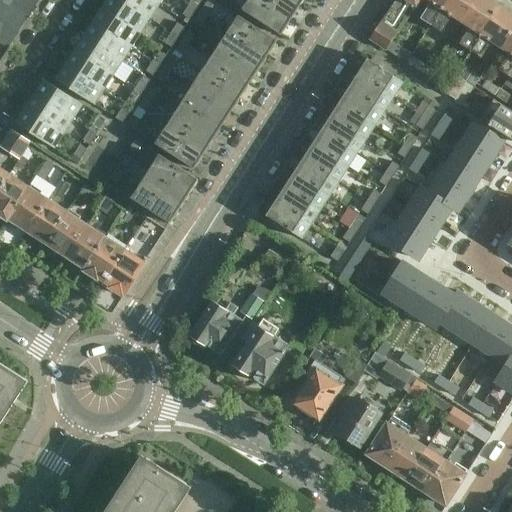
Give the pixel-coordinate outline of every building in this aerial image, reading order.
[(1,0),(0,0),(0,23),(16,34),(28,16),(1,0)] [(1,0),(28,16),(34,6),(38,0),(1,0)] [(140,34),(149,20),(118,0),(105,0),(102,4),(101,8),(101,9),(140,34)] [(118,0),(149,20),(158,6),(148,0),(118,0)] [(191,0),(188,5),(195,10),(202,0),(201,0),(191,0)] [(290,21),(257,0),(247,0),(241,11),(280,36),(281,35),(284,32),(288,25),(289,22),(290,21)] [(288,0),(257,0),(290,21),(290,20),(293,18),(297,11),(298,8),(299,7),(288,0)] [(394,0),(391,6),(381,22),(397,33),(418,0),(394,0)] [(445,0),(424,0),(429,3),(419,19),(430,26),(445,0)] [(473,0),(445,0),(430,26),(440,33),(450,17),(460,23),(473,0)] [(498,7),(487,0),(473,0),(460,23),(468,28),(458,45),(470,52),(498,7)] [(199,13),(207,17),(213,7),(206,3),(199,13)] [(195,10),(188,5),(182,16),(189,20),(195,10)] [(511,27),(511,15),(498,7),(470,52),(480,59),(490,44),(499,49),(511,27)] [(131,48),(140,34),(101,9),(100,9),(97,12),(93,18),(92,22),(91,23),(131,48)] [(207,17),(199,13),(193,23),(200,28),(207,17)] [(228,31),(267,56),(270,53),(274,47),(275,43),(276,42),(237,16),(228,31)] [(386,51),(391,43),(397,33),(381,22),(369,40),(386,51)] [(0,48),(5,51),(5,50),(16,34),(0,23),(0,48)] [(121,62),(131,48),(91,23),(91,24),(88,26),(84,32),(83,36),(82,37),(121,62)] [(170,34),(177,38),(184,28),(176,24),(170,34)] [(511,70),(511,27),(499,49),(507,55),(497,71),(508,78),(511,70)] [(181,41),(188,46),(195,35),(188,31),(181,41)] [(228,31),(219,45),(258,70),(261,67),(265,61),(266,57),(267,56),(228,31)] [(177,38),(170,34),(163,44),(171,48),(177,38)] [(112,76),(121,62),(82,37),(82,38),(79,40),(75,47),(74,50),(73,51),(112,76)] [(188,46),(181,41),(174,51),(182,56),(188,46)] [(391,43),(386,51),(405,64),(410,55),(391,43)] [(219,45),(209,59),(248,85),(249,84),(252,81),(256,75),(257,71),(258,70),(219,45)] [(103,90),(112,76),(73,51),(73,52),(70,54),(66,61),(64,64),(64,65),(103,90)] [(152,62),(159,66),(165,56),(158,52),(152,62)] [(410,57),(405,64),(426,78),(431,71),(410,57)] [(163,69),(170,74),(177,64),(169,59),(163,69)] [(209,59),(200,73),(239,99),(240,98),(243,95),(247,89),(248,85),(209,59)] [(357,74),(393,98),(403,83),(367,60),(366,61),(363,64),(359,70),(358,74),(357,74)] [(159,66),(152,62),(145,72),(152,77),(159,66)] [(103,90),(64,65),(64,66),(61,69),(57,75),(55,78),(54,80),(93,105),(103,90)] [(460,67),(454,75),(473,87),(478,79),(460,67)] [(170,74),(163,69),(156,79),(163,84),(170,74)] [(442,72),(439,76),(431,71),(426,78),(444,89),(451,78),(442,72)] [(200,73),(191,87),(230,113),(231,112),(233,109),(237,103),(239,99),(200,73)] [(384,112),(393,98),(357,74),(357,75),(354,78),(350,84),(349,88),(348,89),(384,112)] [(457,95),(460,91),(481,105),(487,96),(473,87),(454,75),(443,93),(453,100),(451,102),(466,112),(471,103),(457,95)] [(33,95),(72,120),(82,105),(43,80),(42,81),(39,84),(35,90),(34,94),(33,95)] [(133,90),(141,95),(147,84),(140,80),(133,90)] [(485,81),(480,88),(495,98),(500,90),(485,81)] [(145,97),(152,102),(158,92),(151,87),(145,97)] [(191,87),(182,101),(221,127),(221,126),(224,123),(228,117),(230,113),(191,87)] [(375,126),(384,112),(348,89),(345,92),(341,98),(339,102),(339,103),(375,126)] [(141,95),(133,90),(127,100),(134,105),(141,95)] [(511,97),(500,90),(495,98),(511,108),(511,97)] [(63,134),(67,129),(72,120),(33,95),(33,96),(30,98),(26,104),(24,108),(24,109),(55,129),(63,134)] [(152,102),(145,97),(138,107),(145,112),(152,102)] [(173,115),(212,141),(212,140),(215,137),(219,131),(221,127),(182,101),(173,115)] [(511,141),(511,113),(493,101),(480,121),(511,141)] [(366,140),(373,129),(375,126),(339,103),(339,104),(336,106),(332,112),(330,116),(330,117),(366,140)] [(421,116),(429,121),(435,111),(428,106),(421,116)] [(63,134),(55,129),(24,109),(24,110),(21,112),(17,119),(15,122),(14,124),(53,149),(63,134)] [(122,123),(128,113),(121,109),(115,119),(122,123)] [(173,115),(164,130),(203,155),(203,154),(206,151),(210,145),(211,142),(212,141),(173,115)] [(99,131),(100,129),(106,120),(98,116),(92,126),(99,131)] [(126,126),(133,131),(140,121),(132,116),(126,126)] [(415,126),(422,131),(429,121),(421,116),(415,126)] [(444,116),(437,126),(444,130),(450,120),(444,116)] [(357,154),(366,140),(330,117),(329,118),(327,120),(323,126),(321,130),(321,131),(357,154)] [(472,123),(461,140),(492,160),(503,143),(472,123)] [(431,137),(437,141),(444,130),(437,126),(430,136),(431,137)] [(10,130),(0,145),(0,148),(19,160),(21,156),(30,143),(10,130)] [(154,144),(192,169),(193,170),(194,168),(197,166),(201,159),(202,156),(203,155),(164,130),(154,144)] [(89,146),(96,135),(89,131),(82,141),(89,146)] [(348,168),(357,154),(321,131),(320,132),(317,134),(313,141),(312,144),(312,145),(348,168)] [(403,144),(410,149),(417,139),(410,134),(403,144)] [(135,140),(128,150),(136,155),(142,145),(135,140)] [(461,140),(450,157),(481,177),(492,160),(461,140)] [(410,149),(403,144),(397,154),(404,159),(410,149)] [(80,160),(87,150),(79,145),(73,155),(80,160)] [(338,182),(348,168),(312,145),(311,146),(308,149),(304,155),(303,158),(302,159),(338,182)] [(422,150),(415,160),(422,165),(429,154),(422,150)] [(125,155),(119,165),(126,170),(133,160),(125,155)] [(149,170),(188,195),(191,192),(195,186),(197,182),(198,181),(158,155),(149,170)] [(19,160),(15,166),(23,172),(30,162),(21,156),(19,160)] [(450,157),(439,174),(470,194),(481,177),(450,157)] [(329,196),(338,182),(302,159),(302,160),(299,163),(295,169),(294,173),(293,173),(329,196)] [(415,160),(408,170),(415,175),(422,165),(415,160)] [(46,161),(28,188),(7,221),(7,222),(8,220),(27,232),(47,201),(52,193),(41,186),(54,167),(46,161)] [(385,172),(392,177),(399,167),(391,162),(385,172)] [(116,169),(110,179),(117,184),(123,174),(116,169)] [(0,189),(9,176),(0,170),(0,189)] [(149,170),(140,184),(179,209),(182,206),(186,200),(188,196),(188,195),(149,170)] [(392,177),(385,172),(378,183),(385,187),(392,177)] [(320,211),(329,196),(293,173),(293,174),(290,177),(286,183),(285,187),(284,187),(320,211)] [(428,192),(452,208),(451,209),(458,213),(470,194),(439,174),(428,192)] [(28,188),(9,176),(0,189),(0,216),(7,221),(28,188)] [(60,181),(52,193),(61,199),(68,187),(60,181)] [(97,192),(85,184),(78,195),(90,203),(97,192)] [(179,209),(140,184),(130,199),(169,224),(170,223),(173,220),(177,214),(178,210),(179,209)] [(311,225),(320,211),(284,187),(284,188),(281,191),(277,197),(276,201),(275,202),(311,225)] [(421,187),(410,205),(440,225),(451,209),(452,208),(428,192),(421,187)] [(367,201),(374,205),(380,195),(373,190),(367,201)] [(105,218),(113,204),(103,198),(95,212),(105,218)] [(27,232),(46,244),(66,213),(47,201),(27,232)] [(374,205),(367,201),(360,211),(367,215),(374,205)] [(311,225),(275,202),(272,205),(268,211),(266,215),(266,216),(301,240),(311,225)] [(410,205),(398,222),(429,242),(440,225),(410,205)] [(124,211),(119,218),(124,222),(124,221),(129,214),(124,211)] [(46,244),(65,257),(86,226),(66,213),(46,244)] [(348,229),(355,233),(362,223),(355,219),(348,229)] [(398,222),(387,240),(418,260),(429,242),(398,222)] [(105,238),(86,226),(65,257),(84,269),(83,271),(84,271),(105,238)] [(355,233),(348,229),(342,239),(349,244),(355,233)] [(84,271),(103,284),(124,251),(105,238),(84,271)] [(364,238),(358,248),(365,253),(372,243),(364,238)] [(330,258),(337,262),(343,252),(336,247),(330,258)] [(358,248),(351,259),(358,264),(365,253),(358,248)] [(285,261),(267,249),(261,259),(279,271),(285,261)] [(144,264),(124,251),(103,284),(122,297),(144,264)] [(234,286),(246,266),(231,257),(219,277),(234,286)] [(351,259),(344,270),(351,274),(358,264),(351,259)] [(403,263),(383,294),(401,306),(421,275),(403,263)] [(344,270),(338,278),(346,283),(351,274),(344,270)] [(421,275),(401,306),(418,317),(438,286),(421,275)] [(438,286),(418,317),(436,329),(439,324),(438,323),(455,297),(454,297),(438,286)] [(346,292),(332,315),(346,323),(360,300),(346,292)] [(455,297),(438,323),(439,324),(455,334),(475,303),(457,292),(454,297),(455,297)] [(251,294),(239,313),(251,321),(263,302),(251,294)] [(212,302),(190,337),(192,338),(194,344),(199,347),(203,345),(206,347),(206,346),(221,355),(242,321),(212,302)] [(475,303),(455,334),(472,345),(492,314),(475,303)] [(492,314),(472,345),(490,356),(510,325),(492,314)] [(264,385),(290,346),(275,337),(278,331),(262,320),(233,365),(236,367),(237,371),(242,375),(247,374),(250,376),(250,375),(264,385)] [(511,327),(510,325),(490,356),(506,367),(507,367),(511,359),(511,327)] [(298,336),(291,346),(302,354),(309,344),(298,336)] [(383,343),(377,353),(383,358),(390,347),(383,343)] [(338,376),(320,364),(324,357),(314,350),(304,365),(309,369),(305,376),(310,379),(294,404),(317,420),(344,380),(338,376)] [(415,380),(385,360),(374,353),(366,366),(367,366),(364,372),(376,380),(378,378),(400,393),(402,390),(406,393),(415,380)] [(404,354),(400,361),(410,367),(414,361),(404,354)] [(356,385),(364,372),(367,366),(366,366),(355,359),(343,377),(356,385)] [(506,367),(496,382),(511,392),(511,359),(507,367),(506,367)] [(414,361),(410,367),(420,374),(424,367),(414,361)] [(0,413),(11,397),(22,379),(0,364),(0,413)] [(438,376),(434,383),(444,390),(448,383),(438,376)] [(419,399),(426,387),(415,380),(406,393),(407,393),(405,395),(412,399),(414,396),(419,399)] [(448,383),(444,390),(454,396),(459,389),(448,383)] [(452,409),(433,397),(423,412),(435,420),(440,411),(448,416),(447,418),(454,409),(453,408),(452,409)] [(472,398),(468,405),(478,412),(483,405),(472,398)] [(380,414),(358,400),(337,432),(347,439),(346,441),(354,446),(356,444),(359,446),(380,414)] [(483,405),(478,412),(488,418),(493,411),(483,405)] [(466,432),(473,422),(454,409),(447,418),(458,425),(457,426),(466,432)] [(392,416),(367,455),(387,468),(407,437),(412,429),(392,416)] [(474,426),(466,440),(481,449),(489,436),(474,426)] [(387,468),(406,481),(430,445),(429,444),(426,449),(407,437),(387,468)] [(406,481),(426,494),(446,462),(452,453),(441,446),(438,450),(430,445),(406,481)] [(169,511),(187,486),(147,459),(112,511),(169,511)] [(466,475),(446,462),(426,494),(446,506),(466,475)]
